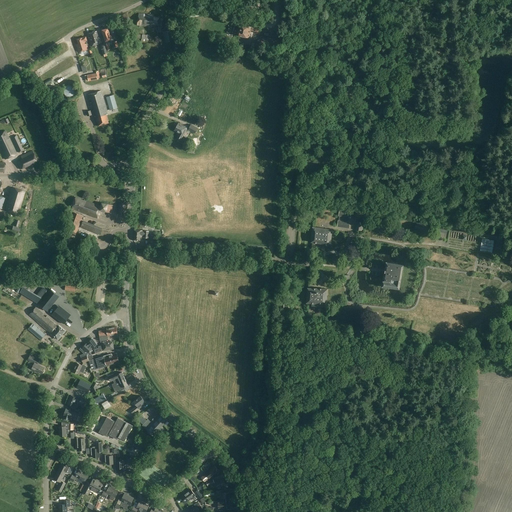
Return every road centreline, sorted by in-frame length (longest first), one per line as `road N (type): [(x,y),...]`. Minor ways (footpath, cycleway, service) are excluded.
road 1 (tertiary): [(134,164),(141,127),(177,55),(175,0)]
road 2 (tertiary): [(212,450),(146,387),(125,313)]
road 3 (unclassified): [(290,261),(129,246)]
road 4 (residential): [(0,175),(134,164)]
road 5 (residential): [(169,495),(153,496),(56,446)]
